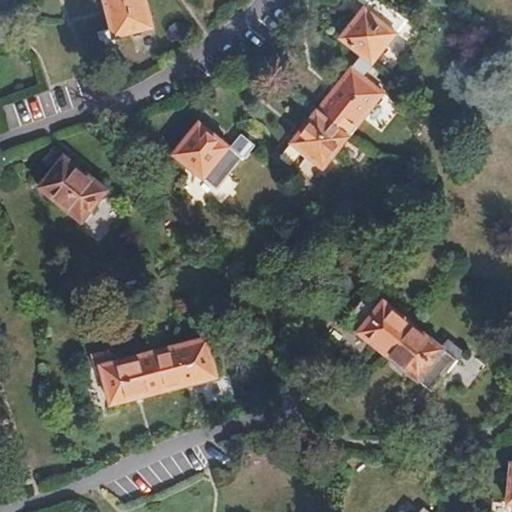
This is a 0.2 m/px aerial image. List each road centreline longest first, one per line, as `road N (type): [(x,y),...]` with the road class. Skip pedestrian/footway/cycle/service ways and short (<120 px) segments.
road 1 (residential): [(292,414),(0,511)]
road 2 (residential): [(257,0),(220,40),(135,92),(0,141)]
